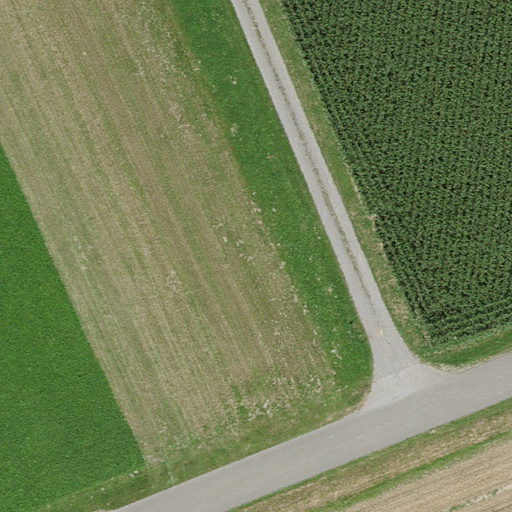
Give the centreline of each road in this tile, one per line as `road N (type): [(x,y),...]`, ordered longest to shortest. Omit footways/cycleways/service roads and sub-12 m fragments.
road 1 (track): [(419,419),(243,0)]
road 2 (unclassified): [(511,379),(199,511)]
